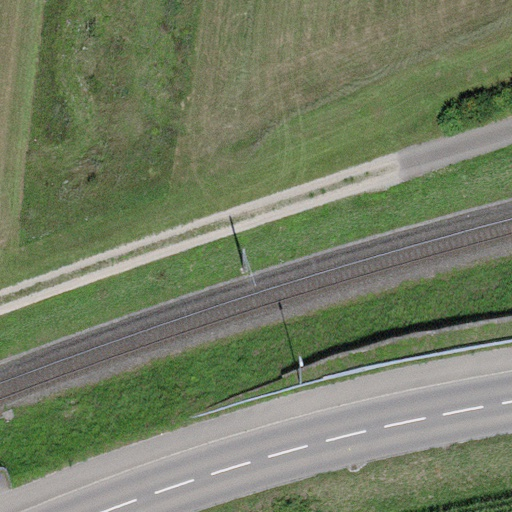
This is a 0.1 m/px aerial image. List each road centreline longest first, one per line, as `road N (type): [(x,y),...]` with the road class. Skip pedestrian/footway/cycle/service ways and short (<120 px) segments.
road 1 (track): [(0,306),(511,128)]
road 2 (tertiary): [(112,511),(343,437),(511,404)]
